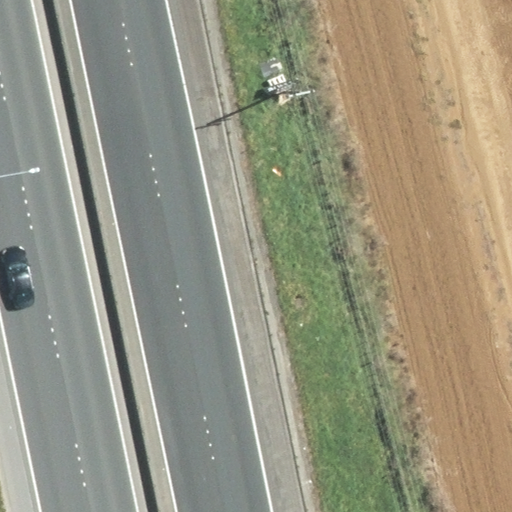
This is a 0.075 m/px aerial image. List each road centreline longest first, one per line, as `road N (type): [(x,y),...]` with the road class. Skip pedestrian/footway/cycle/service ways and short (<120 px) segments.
road 1 (motorway): [(108,0),(222,511)]
road 2 (motorway): [(80,511),(0,137)]
